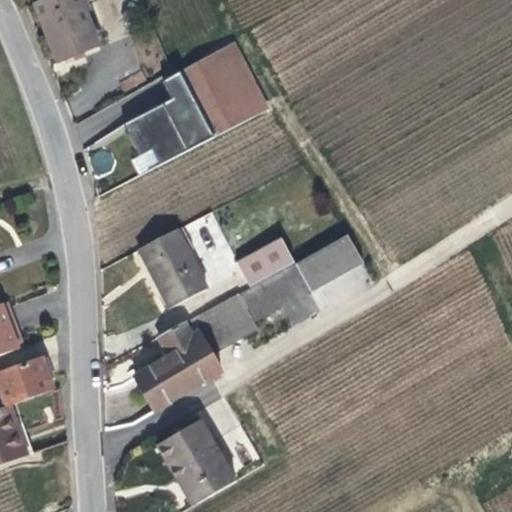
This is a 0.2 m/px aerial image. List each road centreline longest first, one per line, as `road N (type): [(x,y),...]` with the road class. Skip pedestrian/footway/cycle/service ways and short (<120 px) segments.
road 1 (tertiary): [(93,511),(83,222),(43,96),(0,1)]
road 2 (track): [(511,208),(275,357),(91,456)]
